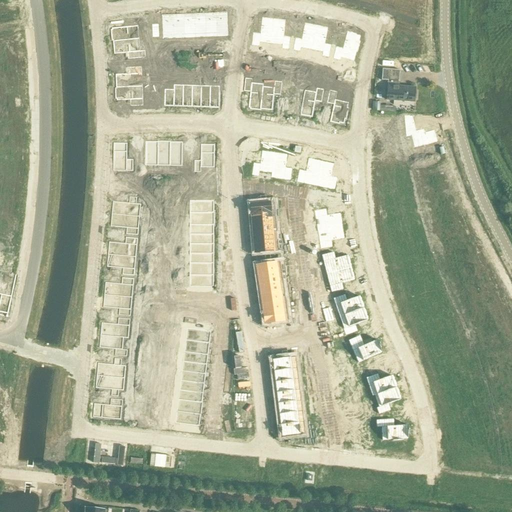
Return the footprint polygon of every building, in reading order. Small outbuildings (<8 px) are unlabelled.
[(227,12),(216,13),(216,32),(228,31),(227,12)] [(205,13),(194,14),(195,33),(205,32),(205,13)] [(216,13),(205,13),(205,32),(216,32),(216,13)] [(183,14),(172,15),(173,34),(184,33),(183,14)] [(194,14),(183,14),(184,33),(195,33),(194,14)] [(172,15),(161,15),(162,34),(173,34),(172,15)] [(253,33),(252,46),(259,46),(260,38),(271,39),(274,19),(262,17),(260,34),(253,33)] [(274,19),(271,39),(283,40),(282,49),(289,50),(290,37),(283,36),(285,20),(274,19)] [(295,38),(292,50),(299,52),(301,43),(312,45),(316,25),(304,23),(301,39),(295,38)] [(316,25),(312,45),(324,47),(322,56),(328,58),(331,45),(325,43),(328,28),(316,25)] [(111,30),(110,30),(111,41),(113,41),(134,39),(133,26),(111,28),(111,30)] [(336,46),(332,59),(339,61),(340,57),(354,61),(356,52),(357,52),(360,41),(359,40),(360,36),(356,34),(356,33),(347,31),(342,48),(336,46)] [(3,32),(0,32),(0,50),(17,49),(16,37),(3,39),(3,32)] [(134,39),(113,41),(114,54),(127,53),(128,59),(141,58),(140,52),(135,52),(134,39)] [(0,68),(6,68),(6,61),(18,61),(17,49),(0,50),(0,68)] [(128,74),(115,74),(116,87),(137,87),(137,74),(142,74),(141,67),(128,67),(128,74)] [(383,69),(382,80),(389,81),(387,100),(415,103),(415,100),(417,100),(417,92),(416,91),(416,89),(399,87),(401,71),(383,69)] [(7,71),(0,71),(0,89),(20,89),(20,77),(7,78),(7,71)] [(245,78),(244,91),(250,91),(249,108),(250,108),(250,109),(260,110),(260,109),(262,89),(251,88),(252,79),(245,78)] [(262,89),(260,109),(272,110),(274,94),(280,94),(281,82),(275,82),(274,90),(262,89)] [(288,83),(285,96),(292,97),(289,113),(300,115),(304,95),(292,93),(294,84),(288,83)] [(116,87),(115,88),(115,99),(116,99),(116,100),(130,100),(130,106),(143,106),(143,99),(138,99),(137,87),(116,87)] [(304,95),(300,115),(312,117),(315,101),(321,102),(324,89),(317,88),(316,97),(304,95)] [(0,107),(8,107),(8,101),(21,100),(20,89),(0,89),(0,107)] [(164,89),(164,106),(173,106),(174,90),(164,89)] [(174,90),(173,106),(182,107),(183,90),(174,90)] [(183,90),(182,107),(191,107),(192,90),(183,90)] [(192,90),(191,107),(200,107),(201,90),(192,90)] [(201,90),(200,107),(209,107),(210,91),(201,90)] [(330,90),(327,103),(334,104),(330,122),(339,124),(339,123),(344,124),(345,119),(346,119),(347,113),(348,113),(349,108),(347,108),(348,103),(335,100),(336,92),(330,90)] [(210,91),(209,107),(219,108),(219,100),(219,91),(210,91)] [(373,102),(373,110),(395,112),(395,107),(379,105),(379,103),(373,102)] [(0,110),(0,128),(21,128),(21,117),(8,117),(8,110),(0,110)] [(412,116),(404,115),(405,137),(406,137),(410,136),(410,135),(414,148),(416,147),(430,143),(437,142),(434,130),(424,132),(423,129),(421,129),(416,131),(412,117),(412,116)] [(0,146),(8,146),(8,140),(21,140),(21,128),(0,128),(0,146)] [(372,134),(372,146),(395,146),(395,134),(372,134)] [(145,161),(145,166),(157,166),(157,161),(158,141),(157,141),(157,142),(155,142),(152,141),(145,141),(145,160),(145,161)] [(157,161),(157,166),(169,166),(169,161),(170,141),(163,141),(160,141),(158,141),(157,161)] [(169,161),(169,166),(182,166),(182,161),(182,142),(175,142),(172,142),(170,142),(170,141),(169,161)] [(113,166),(113,171),(133,171),(133,159),(127,159),(127,157),(127,154),(127,143),(113,143),(113,166)] [(194,160),(194,168),(214,168),(214,145),(201,144),(200,161),(194,160)] [(372,146),(372,158),(395,158),(395,146),(372,146)] [(253,163),(252,175),(258,176),(259,172),(271,173),(270,178),(271,178),(275,152),(262,150),(260,164),(253,163)] [(275,152),(271,178),(283,180),(290,181),(292,168),(286,167),(287,154),(275,152)] [(4,156),(4,167),(23,168),(24,157),(4,156)] [(299,170),(296,182),(316,186),(321,161),(308,158),(305,171),(299,170)] [(321,161),(316,186),(334,190),(337,178),(331,176),(334,163),(321,161)] [(4,167),(3,177),(22,178),(23,168),(4,167)] [(434,169),(423,174),(426,183),(426,184),(431,197),(450,189),(444,175),(438,178),(434,169)] [(3,177),(2,186),(22,187),(22,178),(3,177)] [(2,186),(2,196),(21,197),(22,187),(2,186)] [(396,187),(373,190),(375,203),(398,199),(396,187)] [(196,196),(211,196),(212,196),(212,188),(196,188),(196,196)] [(2,196),(1,205),(14,206),(20,207),(21,197),(2,196)] [(112,202),(111,214),(135,216),(139,217),(140,204),(136,204),(136,197),(129,197),(129,203),(127,203),(124,203),(112,202)] [(398,199),(375,203),(377,215),(400,211),(398,199)] [(189,212),(194,212),(214,212),(214,211),(214,208),(214,201),(211,201),(194,201),(189,201),(189,212)] [(274,202),(250,204),(251,214),(275,212),(274,202)] [(445,203),(433,209),(442,229),(464,218),(457,204),(448,209),(445,203)] [(326,209),(313,211),(317,230),(343,226),(340,213),(327,215),(326,209)] [(1,211),(0,215),(0,220),(18,223),(20,214),(14,213),(1,211)] [(189,212),(189,224),(194,224),(214,224),(214,218),(214,215),(214,212),(194,212),(189,212)] [(275,212),(251,214),(252,224),(275,222),(275,212)] [(111,214),(110,227),(121,228),(124,228),(126,228),(126,234),(138,235),(139,217),(135,216),(111,214)] [(396,217),(385,219),(386,225),(397,223),(396,217)] [(0,220),(0,230),(17,233),(18,223),(0,220)] [(275,222),(252,224),(253,233),(276,231),(275,222)] [(189,224),(189,234),(194,234),(214,234),(214,225),(214,224),(194,224),(189,224)] [(397,233),(383,236),(386,249),(409,244),(405,231),(408,230),(406,224),(395,226),(397,233)] [(343,226),(317,230),(320,249),(333,247),(332,241),(345,239),(343,226)] [(0,230),(0,239),(16,242),(17,233),(0,230)] [(276,231),(253,233),(254,243),(277,241),(277,240),(272,241),(271,232),(276,232),(276,231)] [(189,234),(189,244),(194,243),(214,243),(214,234),(194,234),(189,234)] [(108,253),(107,255),(136,257),(136,253),(137,238),(126,237),(125,244),(123,243),(120,243),(109,242),(108,253)] [(0,239),(0,249),(14,252),(16,242),(0,239)] [(462,240),(449,247),(452,254),(455,253),(463,267),(484,256),(476,242),(465,247),(462,240)] [(277,241),(254,243),(254,253),(278,251),(277,241)] [(189,253),(194,253),(214,254),(214,243),(194,243),(189,244),(189,253)] [(0,249),(0,260),(13,262),(14,252),(0,249)] [(333,252),(321,255),(326,274),(351,267),(348,255),(335,258),(333,252)] [(189,253),(189,263),(194,263),(214,262),(214,256),(214,254),(194,253),(189,253)] [(404,265),(390,269),(394,280),(416,273),(412,262),(416,260),(413,254),(402,258),(404,265)] [(107,255),(106,267),(118,268),(121,268),(122,269),(122,275),(134,276),(136,257),(107,255)] [(189,263),(189,275),(194,275),(213,275),(213,269),(214,269),(214,268),(214,262),(194,263),(189,263)] [(280,263),(256,266),(258,276),(281,272),(280,263)] [(351,267),(326,274),(331,293),(343,290),(342,284),(355,280),(351,267)] [(281,272),(258,276),(259,285),(282,282),(281,272)] [(416,273),(394,280),(397,291),(412,286),(414,294),(425,290),(423,284),(420,284),(416,273)] [(477,273),(467,277),(477,297),(498,287),(491,274),(480,279),(477,273)] [(189,275),(189,287),(194,287),(211,287),(213,287),(213,280),(213,277),(213,275),(194,275),(189,275)] [(105,282),(104,295),(127,297),(132,298),(134,279),(122,278),(121,284),(119,284),(116,283),(105,282)] [(282,282),(259,285),(260,295),(284,291),(282,282)] [(284,291),(260,295),(262,304),(285,301),(284,291)] [(345,294),(333,299),(339,317),(364,309),(359,296),(351,299),(347,301),(345,294)] [(0,295),(0,296),(0,312),(7,314),(10,297),(1,295),(0,295)] [(104,297),(103,308),(114,309),(117,309),(119,309),(118,315),(130,316),(131,311),(131,301),(132,298),(127,297),(104,295),(104,297)] [(418,306),(404,311),(410,323),(431,314),(425,302),(428,300),(426,295),(415,299),(418,306)] [(285,301),(262,304),(263,314),(287,310),(285,301)] [(485,307),(470,314),(474,323),(480,320),(483,326),(489,323),(493,331),(511,321),(511,314),(508,306),(489,315),(485,307)] [(364,309),(339,317),(345,335),(357,331),(355,325),(368,321),(364,309)] [(287,310),(263,314),(264,323),(288,319),(287,310)] [(101,323),(100,336),(123,338),(128,338),(130,319),(118,318),(117,324),(115,324),(113,324),(101,323)] [(430,332),(416,338),(421,348),(442,339),(437,328),(440,326),(437,321),(426,325),(430,332)] [(187,328),(185,340),(209,343),(210,342),(210,341),(210,338),(211,331),(195,329),(192,329),(187,328)] [(506,334),(493,339),(496,347),(497,346),(503,363),(511,359),(511,340),(509,342),(506,334)] [(100,336),(99,348),(110,349),(113,349),(115,349),(114,356),(126,357),(127,350),(122,350),(123,338),(128,339),(128,338),(123,338),(100,336)] [(359,336),(347,341),(357,364),(381,353),(379,349),(380,348),(377,340),(363,345),(359,336)] [(442,339),(421,348),(425,359),(439,353),(442,361),(453,357),(450,349),(447,350),(442,339)] [(185,340),(184,352),(208,355),(209,351),(209,349),(209,343),(185,340)] [(184,352),(183,361),(207,364),(208,355),(184,352)] [(272,362),(273,371),(273,372),(296,369),(295,357),(272,360),(272,362)] [(96,375),(96,376),(119,378),(124,378),(125,366),(121,366),(121,359),(114,359),(114,365),(112,365),(109,364),(98,363),(96,375)] [(143,360),(142,370),(150,371),(151,360),(143,360)] [(445,370),(431,375),(435,387),(458,381),(454,367),(456,367),(454,360),(443,364),(445,370)] [(183,362),(181,371),(206,374),(207,364),(183,361),(183,362)] [(511,362),(496,368),(499,379),(511,374),(511,362)] [(296,369),(273,372),(274,382),(298,380),(296,369)] [(181,371),(180,381),(205,384),(206,377),(206,374),(181,371)] [(377,374),(365,378),(368,385),(372,396),(396,388),(392,375),(379,380),(377,374)] [(96,376),(95,388),(106,389),(109,390),(111,390),(111,396),(118,397),(118,391),(123,391),(124,378),(119,378),(96,376)] [(298,380),(274,382),(276,393),(299,390),(298,380)] [(180,381),(179,390),(204,393),(205,384),(180,381)] [(396,388),(372,396),(372,397),(374,396),(378,407),(376,408),(378,415),(390,410),(388,404),(401,400),(396,388)] [(454,398),(439,401),(441,412),(464,407),(462,395),(465,395),(463,388),(452,391),(454,398)] [(179,391),(178,402),(202,404),(203,402),(202,402),(204,393),(179,390),(179,391)] [(299,390),(276,393),(277,404),(300,401),(299,390)] [(94,404),(92,418),(116,420),(120,420),(122,400),(110,399),(110,405),(108,405),(105,405),(94,404)] [(300,401),(277,404),(278,415),(302,412),(300,401)] [(177,406),(176,412),(201,414),(201,413),(201,410),(202,409),(202,404),(178,402),(177,406)] [(464,407),(441,412),(444,424),(458,420),(459,428),(471,425),(469,419),(467,419),(464,407)] [(176,412),(175,423),(180,424),(199,426),(200,420),(200,419),(200,417),(200,415),(201,415),(201,414),(176,412)] [(302,412),(278,415),(280,425),(303,422),(302,412)] [(338,424),(336,424),(337,439),(345,438),(344,424),(343,417),(337,418),(338,424)] [(393,419),(376,420),(376,428),(381,428),(382,441),(391,440),(391,442),(403,441),(403,440),(408,439),(407,435),(409,435),(408,425),(394,426),(393,419)] [(303,422),(280,425),(280,426),(281,437),(305,434),(303,422)] [(462,439),(447,440),(448,452),(455,452),(456,454),(463,454),(463,451),(471,451),(470,438),(473,438),(472,431),(461,432),(462,439)]
